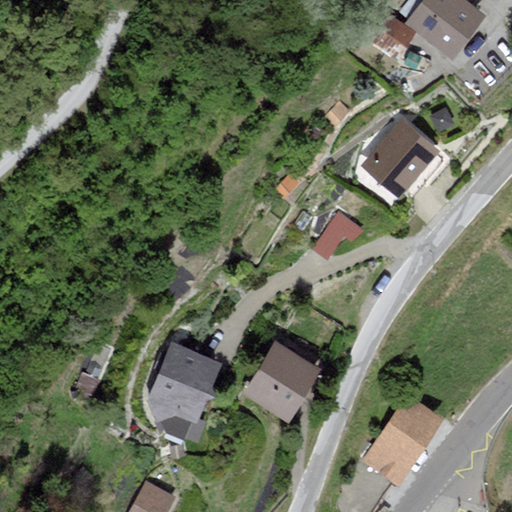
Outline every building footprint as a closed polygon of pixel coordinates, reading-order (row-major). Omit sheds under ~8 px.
[(484,14),(465,0),(423,0),(407,22),(453,56),(484,14)] [(437,152),(402,121),(363,164),(398,196),(437,152)] [(341,205),(312,240),(331,256),(360,220),(341,205)] [(316,367),(275,343),(247,391),(288,415),(316,367)] [(216,363),(175,345),(152,398),(166,431),(184,438),(216,363)] [(408,398),(365,460),(398,483),(441,421),(408,398)] [(165,511),(173,498),(148,484),(132,511),(165,511)]
